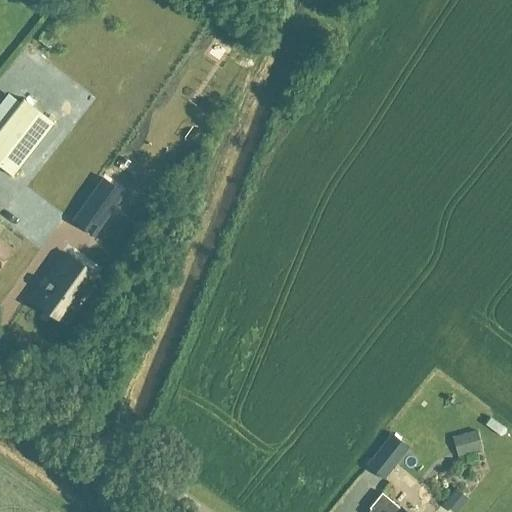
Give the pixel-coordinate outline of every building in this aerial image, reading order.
[(161,53),(150,65),(173,87),(185,74),(161,53)] [(23,99),(0,128),(0,166),(13,177),(54,124),(23,99)] [(106,219),(115,206),(124,193),(103,178),(94,191),(84,204),(73,220),(94,235),(106,219)] [(0,264),(11,250),(0,240),(0,264)] [(67,255),(35,301),(63,321),(96,276),(67,255)] [(392,434),(367,465),(384,479),(409,448),(392,434)] [(404,511),(399,507),(399,508),(380,492),(367,508),(372,511),(404,511)]
